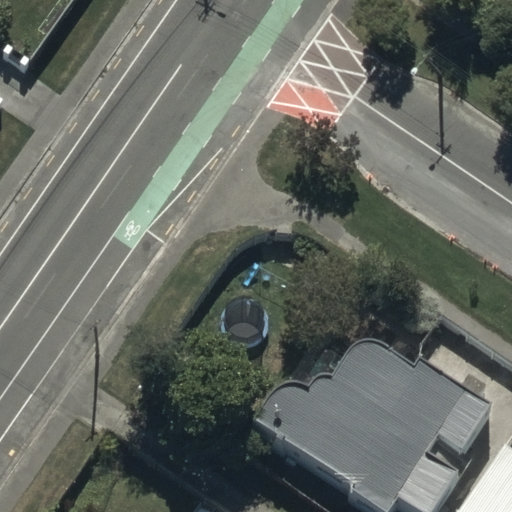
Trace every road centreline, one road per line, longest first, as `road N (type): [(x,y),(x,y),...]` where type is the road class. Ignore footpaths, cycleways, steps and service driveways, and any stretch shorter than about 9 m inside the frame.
road 1 (tertiary): [(0,355),(242,6)]
road 2 (residential): [(511,203),(242,6)]
